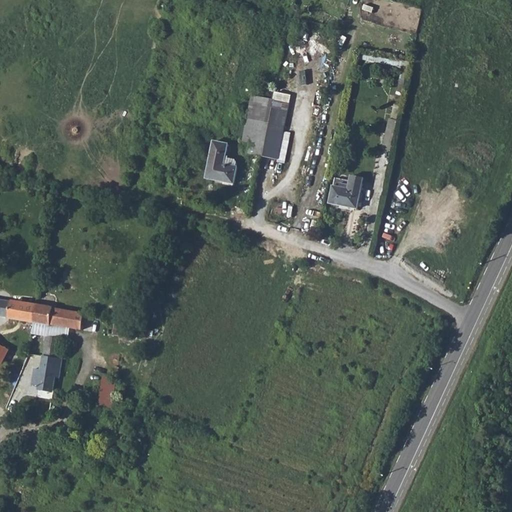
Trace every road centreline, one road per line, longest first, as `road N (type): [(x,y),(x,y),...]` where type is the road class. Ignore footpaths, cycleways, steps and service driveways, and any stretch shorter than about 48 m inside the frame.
road 1 (residential): [(471,319),(379,267),(222,217)]
road 2 (unclassified): [(471,319),(381,511)]
road 3 (track): [(0,439),(18,393),(72,398),(88,361),(84,339)]
